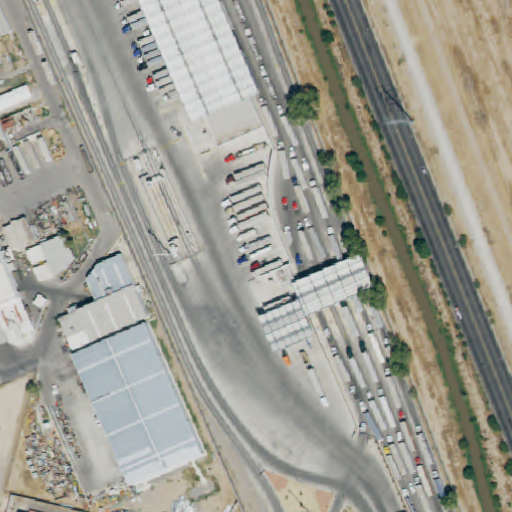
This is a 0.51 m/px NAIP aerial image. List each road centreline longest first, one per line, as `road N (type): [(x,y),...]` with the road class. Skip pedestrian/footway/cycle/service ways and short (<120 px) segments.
road 1 (primary): [(96,0),(298,411),(352,471)]
road 2 (trunk): [(511,423),(345,0)]
road 3 (primary): [(41,0),(159,295)]
road 4 (primary): [(344,260),(238,0)]
road 5 (primary): [(355,255),(253,0)]
road 6 (primary): [(185,338),(215,396),(265,459),(344,491),(364,511)]
road 7 (primary): [(333,264),(268,94),(264,59)]
road 8 (primary): [(178,339),(275,511)]
road 9 (primary): [(344,491),(366,416),(325,308)]
road 10 (primary): [(322,269),(268,94)]
road 11 (primary): [(195,323),(298,411)]
road 12 (primary): [(408,416),(405,384),(367,290)]
road 13 (primary): [(395,421),(333,304)]
road 14 (primary): [(408,416),(358,294)]
road 15 (primary): [(310,274),(280,194),(282,154)]
road 16 (primary): [(397,511),(388,482),(395,421),(389,391)]
